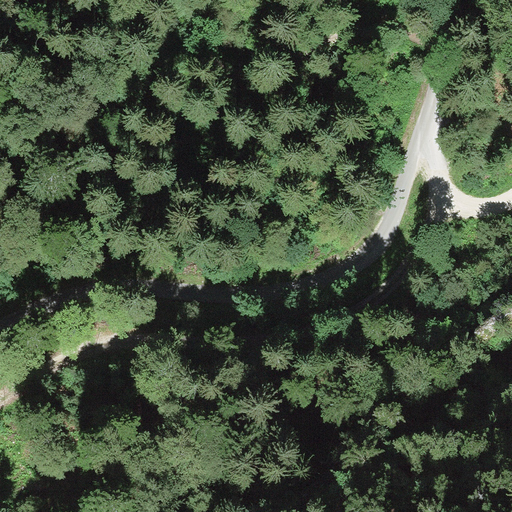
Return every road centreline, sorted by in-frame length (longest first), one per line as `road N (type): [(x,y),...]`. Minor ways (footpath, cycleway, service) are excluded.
road 1 (unclassified): [(453,0),(434,106),(393,222),(351,269),(306,289),(254,298),(105,291),(0,328)]
road 2 (track): [(444,194),(414,264),(361,320),(265,342),(105,347),(0,405)]
road 3 (track): [(511,204),(466,207),(444,194),(422,140)]
